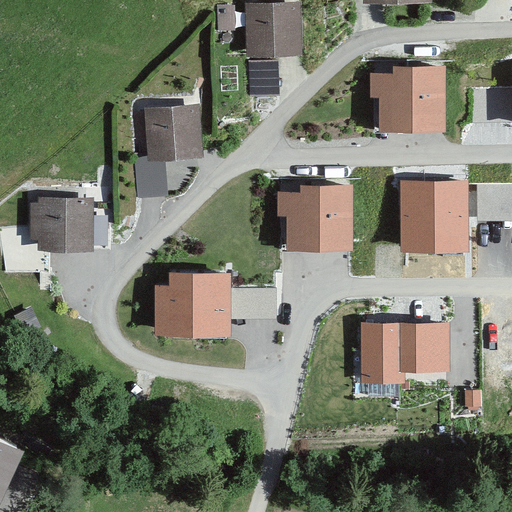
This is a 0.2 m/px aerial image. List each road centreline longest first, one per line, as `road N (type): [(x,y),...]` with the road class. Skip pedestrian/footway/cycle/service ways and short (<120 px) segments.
road 1 (residential): [(283,396),(267,383),(155,370),(117,344),(102,318),(136,257),(235,161)]
road 2 (residential): [(235,161),(368,41),(511,29)]
road 3 (residential): [(283,396),(307,332),(336,299),(368,288),(511,287)]
road 4 (residential): [(235,161),(511,155)]
